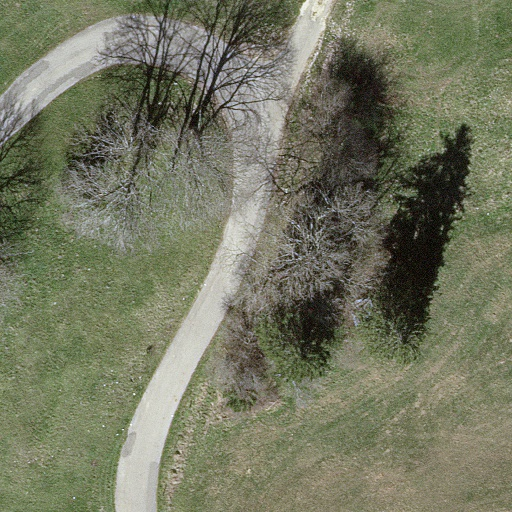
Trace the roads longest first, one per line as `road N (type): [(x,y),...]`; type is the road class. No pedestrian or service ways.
road 1 (unclassified): [(253,128),(245,228),(146,429),(136,511)]
road 2 (track): [(318,0),(253,128)]
